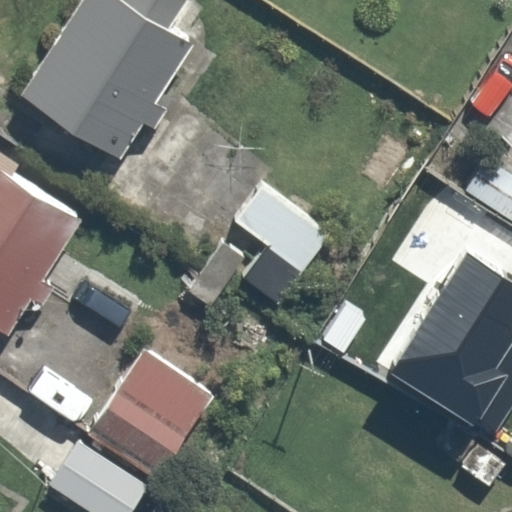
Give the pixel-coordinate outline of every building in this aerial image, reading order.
[(53,0),(1,85),(2,86),(110,153),(190,24),(173,13),(181,0),(53,0)] [(425,124),(378,102),(345,172),(392,193),(425,124)] [(511,177),(479,156),(461,183),(511,216),(511,214),(511,177)] [(81,217),(0,160),(0,327),(3,330),(81,217)] [(331,214),(254,169),(228,214),(259,233),(232,278),(277,304),(331,214)] [(511,265),(501,285),(511,290),(511,265)] [(133,335),(87,421),(164,462),(210,377),(133,335)] [(61,433),(33,481),(87,511),(116,511),(137,476),(61,433)]
